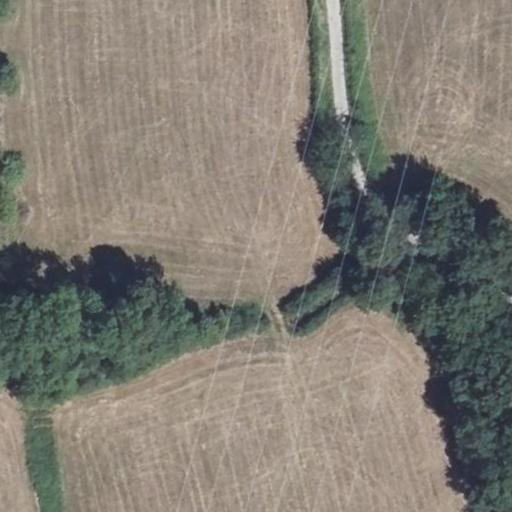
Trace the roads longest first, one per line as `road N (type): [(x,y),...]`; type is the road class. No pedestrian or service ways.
road 1 (unclassified): [(511,286),(411,237),(374,200),(343,123),(332,0)]
road 2 (track): [(411,237),(511,475)]
